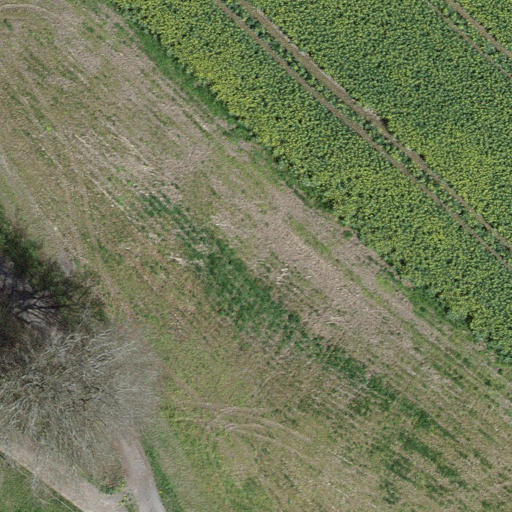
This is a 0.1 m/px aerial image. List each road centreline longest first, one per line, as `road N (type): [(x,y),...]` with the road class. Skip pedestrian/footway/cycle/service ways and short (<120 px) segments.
road 1 (track): [(0,273),(114,425),(146,511)]
road 2 (track): [(104,511),(0,439)]
